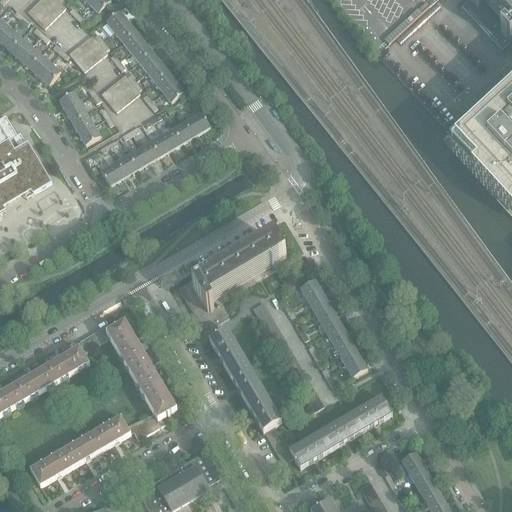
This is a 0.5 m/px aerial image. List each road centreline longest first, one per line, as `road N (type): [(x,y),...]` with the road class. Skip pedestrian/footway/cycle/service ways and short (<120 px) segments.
road 1 (residential): [(427,421),(288,191)]
road 2 (residential): [(56,511),(220,415)]
road 3 (residential): [(105,217),(37,107),(0,70)]
road 4 (residential): [(278,511),(427,421)]
road 5 (unclassified): [(139,279),(288,191)]
road 6 (residential): [(247,132),(137,0)]
road 7 (residential): [(105,217),(247,132)]
road 8 (unclassified): [(0,361),(139,279)]
road 9 (residential): [(220,415),(139,279)]
road 10 (residential): [(0,279),(105,217)]
